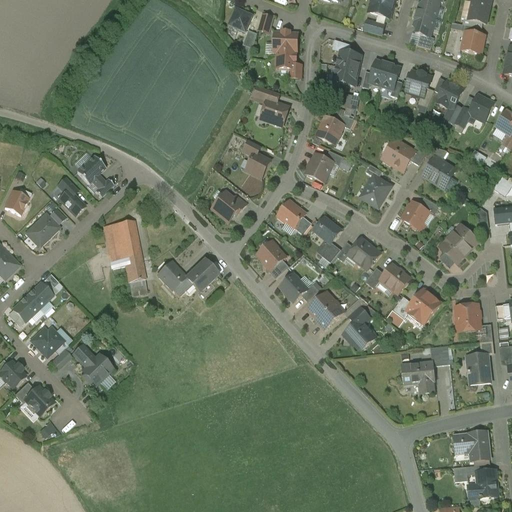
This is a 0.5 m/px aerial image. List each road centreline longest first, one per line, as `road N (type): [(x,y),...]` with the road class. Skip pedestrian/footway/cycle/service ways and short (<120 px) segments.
road 1 (residential): [(398,440),(231,255)]
road 2 (residential): [(317,23),(301,131),(283,183)]
road 3 (residential): [(142,170),(39,270)]
road 4 (residential): [(449,284),(462,294),(502,291),(499,254),(464,279)]
road 5 (residential): [(231,255),(142,170)]
